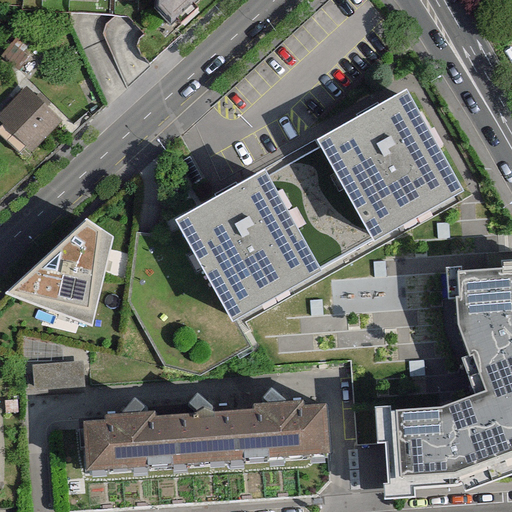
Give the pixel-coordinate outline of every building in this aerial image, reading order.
[(64,0),(158,5),(157,36),(179,37),(221,0),(64,0)] [(31,90),(0,118),(0,120),(31,155),(63,126),(31,90)] [(326,142),(380,243),(464,198),(411,98),(326,142)] [(179,229),(236,328),(322,278),(264,179),(179,229)] [(86,227),(42,271),(78,307),(122,263),(86,227)] [(381,416),(385,492),(464,487),(511,469),(511,266),(457,272),(462,336),(485,397),(443,417),(381,416)] [(84,385),(83,359),(33,362),(35,387),(84,385)] [(321,406),(86,421),(89,470),(325,455),(321,406)] [(368,475),(377,475),(376,440),(367,440),(368,475)]
